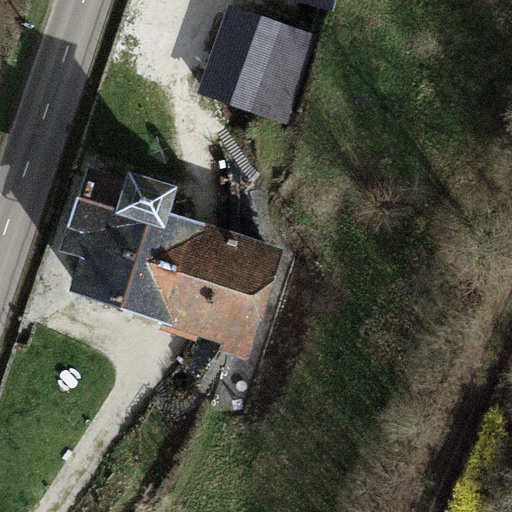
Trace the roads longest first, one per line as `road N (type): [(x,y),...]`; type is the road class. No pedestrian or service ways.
road 1 (track): [(404,511),(511,251)]
road 2 (tertiary): [(82,0),(0,258)]
road 3 (unknown): [(0,511),(36,503),(73,468),(145,369)]
